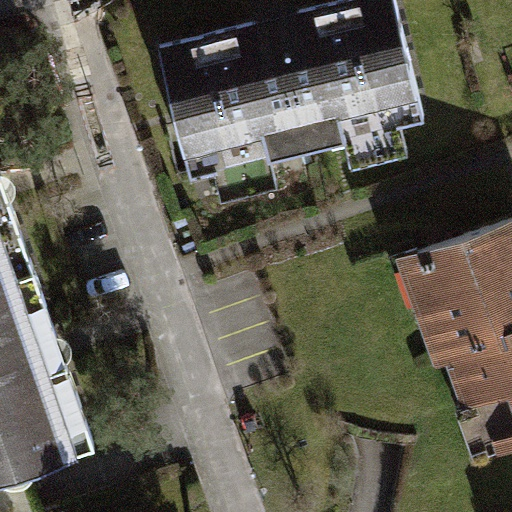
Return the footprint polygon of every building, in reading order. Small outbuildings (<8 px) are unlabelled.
[(255,21),(161,44),(192,170),(215,164),(272,150),(345,132),(401,118),(424,112),(396,0),(338,0),(298,10),(302,25),(259,35),(255,21)] [(401,118),(345,132),(352,160),(409,146),(401,118)] [(272,150),(215,164),(221,192),(278,178),(272,150)] [(0,277),(34,266),(10,196),(0,199),(0,172),(2,172),(0,167),(0,277)] [(469,396),(470,398),(482,394),(496,435),(498,435),(511,429),(511,216),(420,249),(417,250),(432,291),(421,295),(422,298),(441,350),(452,346),(469,396)] [(417,250),(420,249),(417,242),(389,252),(408,302),(422,298),(421,295),(432,291),(417,250)] [(58,334),(34,266),(0,277),(0,472),(95,439),(66,358),(49,364),(45,352),(40,340),(58,334)] [(470,398),(469,396),(455,401),(473,451),(501,442),(498,435),(496,435),(482,394),(470,398)]
